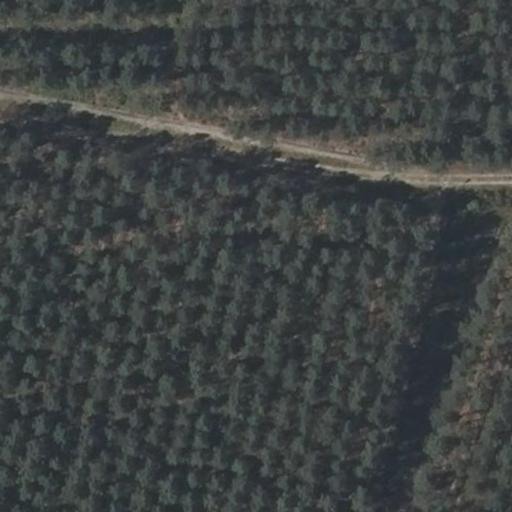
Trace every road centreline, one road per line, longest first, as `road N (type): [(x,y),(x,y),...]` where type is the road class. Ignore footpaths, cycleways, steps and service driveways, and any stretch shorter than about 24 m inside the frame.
road 1 (track): [(464,0),(448,183),(370,511)]
road 2 (track): [(511,179),(365,176),(0,104)]
